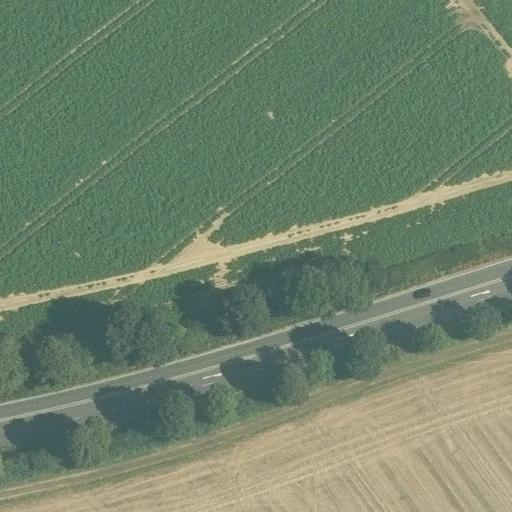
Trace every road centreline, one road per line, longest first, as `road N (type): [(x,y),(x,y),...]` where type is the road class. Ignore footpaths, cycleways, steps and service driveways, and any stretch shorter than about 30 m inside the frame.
road 1 (track): [(511,339),(208,443),(0,497)]
road 2 (primary): [(511,287),(105,409),(0,430)]
